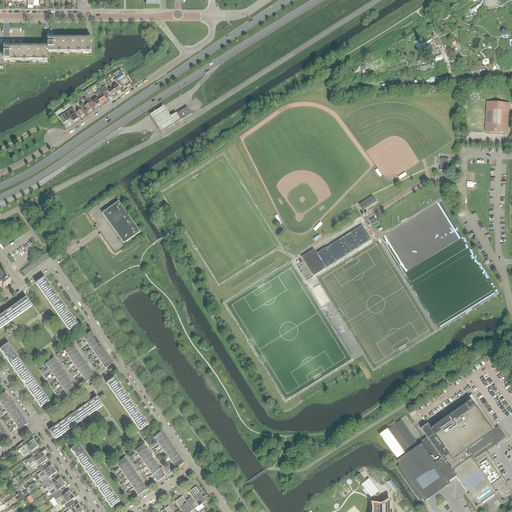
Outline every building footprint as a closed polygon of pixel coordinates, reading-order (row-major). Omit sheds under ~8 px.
[(0,68),(3,69),(4,69),(4,61),(47,61),(48,61),(48,52),(91,52),(92,52),(92,38),(53,38),(52,38),(50,38),(48,38),(47,38),(47,47),(9,47),(6,47),(4,47),(3,47),(3,55),(0,55),(0,68)] [(121,72),(115,76),(117,79),(119,83),(120,83),(125,79),(121,72)] [(114,81),(116,84),(112,88),(116,93),(120,90),(120,88),(122,87),(120,83),(119,83),(117,79),(114,81)] [(116,93),(112,88),(108,90),(105,86),(101,88),(108,98),(116,93)] [(108,98),(101,88),(98,91),(101,95),(97,98),(100,103),(108,98)] [(88,112),(93,108),(91,105),(87,100),(86,98),(83,99),(87,105),(85,106),(82,108),(83,110),(85,113),(88,111),(88,112)] [(100,103),(97,98),(92,101),(90,98),(87,100),(91,105),(93,108),(95,106),(95,107),(100,103)] [(508,134),(510,103),(487,102),(485,132),(497,133),(508,134)] [(76,112),(80,117),(85,114),(83,111),(83,110),(82,108),(81,106),(78,108),(79,110),(76,112)] [(164,107),(150,116),(151,117),(153,121),(154,122),(157,127),(161,133),(179,121),(177,117),(175,114),(170,117),(169,116),(167,113),(167,112),(164,108),(164,107)] [(179,121),(191,114),(187,107),(175,114),(177,117),(179,121)] [(77,119),(78,119),(76,116),(77,115),(73,109),(67,113),(64,115),(63,115),(59,118),(63,124),(67,121),(70,118),(73,122),(75,121),(76,121),(77,120),(77,119)] [(359,205),(363,211),(377,202),(373,196),(359,205)] [(123,244),(140,232),(118,202),(102,213),(123,244)] [(335,262),(371,240),(362,225),(332,243),(326,247),(316,254),(314,250),(302,258),(313,276),(325,269),(335,262)] [(6,282),(0,274),(0,286),(1,286),(3,289),(4,288),(6,290),(9,288),(10,287),(11,286),(10,284),(8,280),(6,282)] [(44,295),(52,289),(44,278),(36,284),(44,295)] [(52,289),(44,295),(52,307),(61,301),(52,289)] [(14,306),(20,314),(32,306),(26,298),(14,306)] [(61,301),(52,307),(61,319),(69,313),(61,301)] [(2,314),(8,323),(20,314),(14,306),(2,314)] [(69,313),(61,319),(69,331),(77,325),(69,313)] [(0,316),(0,328),(8,323),(2,314),(0,316)] [(94,336),(91,332),(83,337),(86,341),(94,336)] [(86,341),(89,345),(97,340),(94,336),(86,341)] [(97,340),(89,345),(91,349),(100,343),(97,340)] [(91,349),(94,353),(102,347),(100,343),(91,349)] [(0,350),(10,364),(18,358),(8,344),(0,349),(0,350)] [(72,345),(64,351),(67,355),(75,349),(72,345)] [(102,347),(94,353),(97,357),(105,351),(102,347)] [(75,349),(67,355),(70,359),(78,353),(75,349)] [(97,357),(100,361),(108,355),(105,351),(97,357)] [(78,353),(70,359),(73,363),(81,357),(78,353)] [(108,355),(100,361),(102,365),(111,359),(108,355)] [(81,357),(73,363),(75,366),(84,361),(81,357)] [(18,358),(10,364),(20,379),(28,373),(18,358)] [(54,358),(45,364),(48,368),(56,362),(54,358)] [(102,365),(105,369),(113,363),(111,359),(102,365)] [(84,361),(75,366),(78,370),(86,365),(84,361)] [(56,362),(48,368),(51,372),(59,366),(56,362)] [(86,365),(78,370),(81,374),(89,368),(86,365)] [(59,366),(51,372),(54,376),(62,370),(59,366)] [(89,368),(81,374),(84,378),(92,372),(89,368)] [(62,370),(54,376),(57,380),(65,374),(62,370)] [(92,372),(84,378),(87,382),(95,376),(92,372)] [(39,387),(28,373),(20,379),(30,393),(39,387)] [(65,374),(57,380),(59,384),(68,378),(65,374)] [(68,378),(59,384),(62,388),(70,382),(68,378)] [(115,378),(106,383),(115,395),(123,389),(115,378)] [(70,382),(62,388),(65,391),(73,386),(70,382)] [(73,386),(65,391),(68,395),(76,390),(73,386)] [(39,387),(30,393),(40,407),(49,401),(39,387)] [(123,389),(115,395),(123,407),(131,401),(123,389)] [(427,426),(422,429),(426,435),(427,437),(426,438),(424,439),(422,441),(424,444),(423,444),(422,444),(397,462),(397,463),(398,462),(399,465),(396,467),(406,481),(420,501),(423,499),(425,501),(425,502),(426,501),(447,487),(451,484),(450,483),(450,484),(449,482),(457,476),(466,490),(468,492),(469,494),(468,495),(471,499),(472,498),(478,506),(476,507),(477,507),(498,492),(504,500),(502,501),(511,494),(511,493),(507,484),(488,451),(488,450),(490,449),(491,448),(504,439),(503,439),(502,439),(499,435),(500,434),(499,434),(496,430),(497,429),(496,429),(494,430),(481,411),(483,410),(473,397),(472,395),(469,397),(468,397),(447,412),(445,413),(427,426)] [(8,397),(0,402),(2,406),(11,401),(8,397)] [(90,402),(85,406),(91,414),(97,410),(103,406),(97,398),(92,401),(91,402),(90,402)] [(11,401),(2,406),(5,410),(13,404),(11,401)] [(131,401),(123,407),(131,419),(140,413),(131,401)] [(13,404),(5,410),(8,414),(16,408),(13,404)] [(78,411),(74,414),(80,422),(86,418),(91,414),(85,406),(80,409),(80,410),(78,411)] [(16,408),(8,414),(11,418),(19,412),(16,408)] [(19,412),(11,418),(13,422),(22,416),(19,412)] [(140,413),(131,419),(140,431),(148,425),(140,413)] [(66,419),(62,422),(68,430),(74,426),(80,422),(74,414),(68,418),(66,419)] [(22,416),(13,422),(16,426),(24,420),(22,416)] [(24,420),(16,426),(19,430),(27,424),(24,420)] [(401,420),(380,436),(396,459),(418,444),(418,443),(417,444),(401,421),(401,420)] [(55,427),(50,431),(56,439),(62,434),(66,432),(68,431),(68,430),(62,422),(57,426),(56,426),(55,427)] [(165,436),(162,432),(154,438),(157,442),(165,436)] [(0,437),(0,442),(0,443),(8,437),(6,433),(0,437)] [(152,436),(145,441),(150,447),(152,445),(151,443),(150,440),(154,438),(152,436)] [(165,436),(157,442),(159,445),(167,440),(165,436)] [(19,450),(21,453),(36,443),(33,440),(19,450)] [(167,440),(159,445),(162,449),(170,444),(167,440)] [(36,443),(21,453),(24,457),(38,447),(36,443)] [(80,464),(89,458),(79,444),(70,450),(80,464)] [(170,444),(162,449),(165,453),(173,448),(170,444)] [(143,445),(135,451),(138,455),(146,449),(143,445)] [(173,448),(165,453),(168,457),(176,451),(173,448)] [(146,449),(138,455),(141,459),(149,453),(146,449)] [(176,451),(168,457),(170,461),(178,455),(176,451)] [(30,457),(23,462),(26,465),(25,466),(27,469),(30,466),(45,456),(42,452),(35,457),(33,455),(30,457)] [(149,453),(141,459),(143,463),(151,457),(149,453)] [(178,455),(170,461),(173,465),(181,459),(178,455)] [(45,456),(30,466),(33,470),(47,460),(45,456)] [(151,457),(143,463),(146,467),(154,461),(151,457)] [(91,479),(99,473),(89,458),(80,464),(91,479)] [(124,458),(116,464),(119,468),(127,462),(124,458)] [(181,459),(173,465),(176,469),(184,463),(181,459)] [(154,461),(146,467),(149,470),(157,465),(154,461)] [(127,462),(119,468),(122,472),(130,466),(127,462)] [(36,481),(39,479),(54,469),(51,465),(34,478),(36,481)] [(157,465),(149,470),(152,474),(160,469),(157,465)] [(130,466),(122,472),(125,476),(133,470),(130,466)] [(42,487),(51,480),(49,477),(56,472),(54,469),(39,479),(42,483),(40,484),(42,487)] [(160,469),(152,474),(154,478),(162,473),(160,469)] [(133,470),(125,476),(127,480),(135,474),(133,470)] [(101,493),(109,487),(99,473),(91,479),(101,493)] [(162,473),(154,478),(157,482),(165,476),(162,473)] [(360,473),(355,477),(360,484),(365,480),(360,473)] [(135,474),(127,480),(130,484),(138,478),(135,474)] [(16,477),(12,480),(16,486),(20,483),(16,477)] [(51,480),(42,487),(44,490),(46,488),(48,492),(63,482),(60,478),(53,483),(51,480)] [(138,478),(130,484),(133,488),(141,482),(138,478)] [(369,479),(361,485),(371,498),(379,491),(375,487),(371,482),(369,479)] [(54,498),(61,493),(59,490),(65,485),(63,482),(48,492),(51,496),(52,495),(54,498)] [(141,482),(133,488),(136,492),(144,486),(141,482)] [(144,486),(136,492),(138,495),(146,490),(144,486)] [(109,487),(101,493),(111,508),(119,502),(109,487)] [(195,487),(192,490),(202,504),(206,502),(195,487)] [(190,501),(195,509),(198,507),(199,507),(202,504),(192,490),(188,492),(193,499),(190,501)] [(61,493),(54,498),(56,501),(55,501),(57,505),(72,495),(69,491),(63,496),(61,493)] [(72,495),(57,505),(60,508),(74,498),(72,495)] [(179,499),(187,511),(191,511),(192,511),(195,509),(190,501),(187,503),(182,497),(179,499)] [(392,511),(390,498),(381,504),(370,503),(371,505),(371,506),(371,507),(371,508),(371,510),(371,511),(392,511)] [(187,511),(179,499),(175,502),(182,511),(187,511)]
